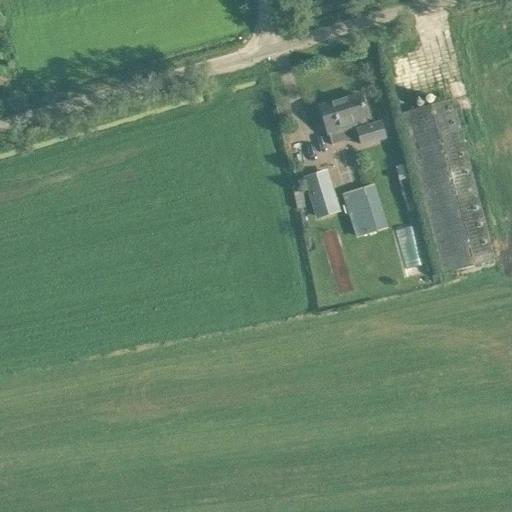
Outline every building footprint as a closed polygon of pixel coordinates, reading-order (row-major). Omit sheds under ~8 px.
[(328,134),(329,134),(332,145),(355,138),(354,132),(358,130),(362,144),(385,137),(380,122),(369,126),(366,116),(367,116),(360,94),(320,106),(328,134)] [(495,260),(457,119),(452,99),(403,112),(445,273),(495,260)] [(281,124),(292,121),(289,106),(277,108),(281,124)] [(336,207),(325,172),(307,178),(317,212),(336,207)] [(365,191),(346,197),(358,235),(377,229),(365,191)]
